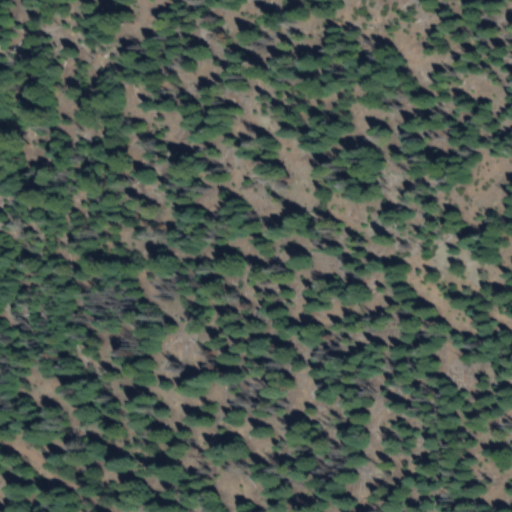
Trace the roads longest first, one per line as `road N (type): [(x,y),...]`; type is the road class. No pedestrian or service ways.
road 1 (track): [(511,304),(361,212),(309,103),(201,0)]
road 2 (track): [(149,511),(0,428)]
